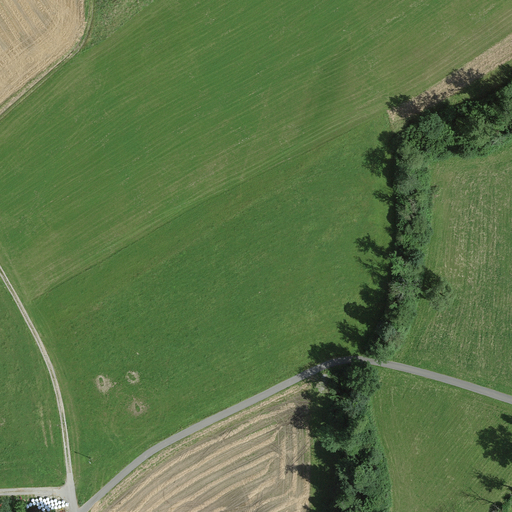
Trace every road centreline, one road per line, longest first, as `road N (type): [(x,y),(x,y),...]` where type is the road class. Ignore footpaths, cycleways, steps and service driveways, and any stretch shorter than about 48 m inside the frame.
road 1 (track): [(511,400),(353,356),(328,361),(138,458),(82,511)]
road 2 (track): [(0,272),(58,382),(75,511)]
road 3 (track): [(89,0),(79,43),(0,120)]
